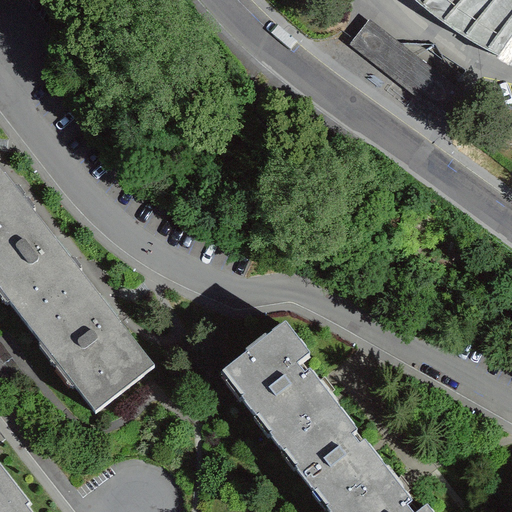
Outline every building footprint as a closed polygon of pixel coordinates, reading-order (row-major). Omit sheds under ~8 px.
[(511,0),(372,0),(398,23),(440,54),(489,84),(496,76),(511,78),(511,0)] [(370,19),(350,45),(437,113),(457,86),(370,19)] [(159,370),(0,167),(0,289),(99,416),(159,370)] [(288,330),(225,379),(330,511),(418,511),(371,451),(366,455),(358,445),(363,441),(314,379),(309,382),(301,371),(313,362),(288,330)] [(0,465),(0,511),(31,511),(28,508),(31,506),(0,465)]
